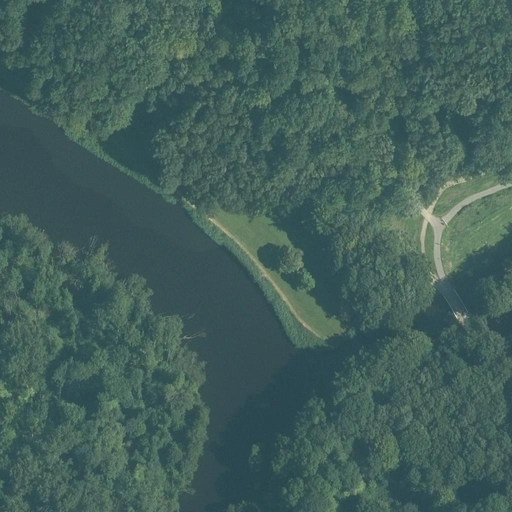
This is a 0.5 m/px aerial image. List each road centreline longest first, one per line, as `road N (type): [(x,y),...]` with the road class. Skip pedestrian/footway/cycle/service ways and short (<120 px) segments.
road 1 (unknown): [(322,0),(390,84),(439,184)]
road 2 (unknown): [(439,184),(422,229),(424,259),(473,356)]
road 3 (unknown): [(473,356),(480,395),(425,451),(409,511)]
